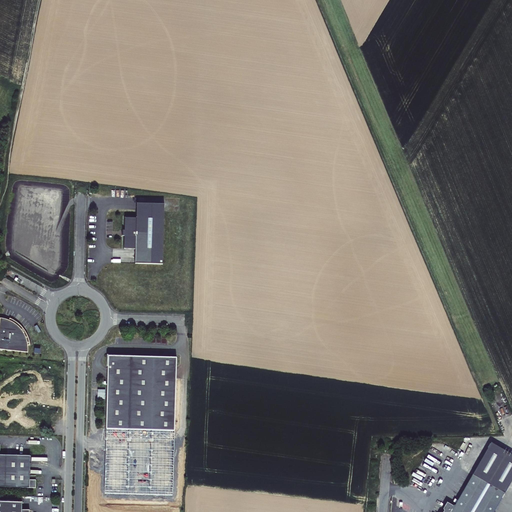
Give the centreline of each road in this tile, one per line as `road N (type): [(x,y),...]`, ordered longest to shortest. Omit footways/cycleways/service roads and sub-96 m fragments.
road 1 (track): [(40,0),(0,204)]
road 2 (tertiary): [(78,511),(82,356),(91,342)]
road 3 (tertiary): [(64,342),(72,358),(67,511)]
